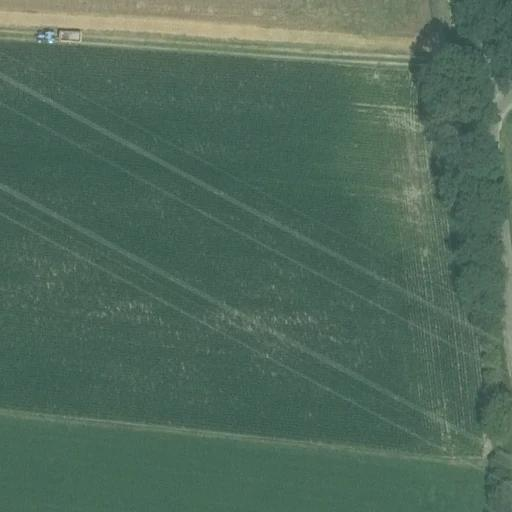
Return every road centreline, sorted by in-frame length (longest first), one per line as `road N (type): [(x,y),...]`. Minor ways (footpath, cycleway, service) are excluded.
road 1 (track): [(480,67),(0,35)]
road 2 (unclassified): [(511,318),(486,96)]
